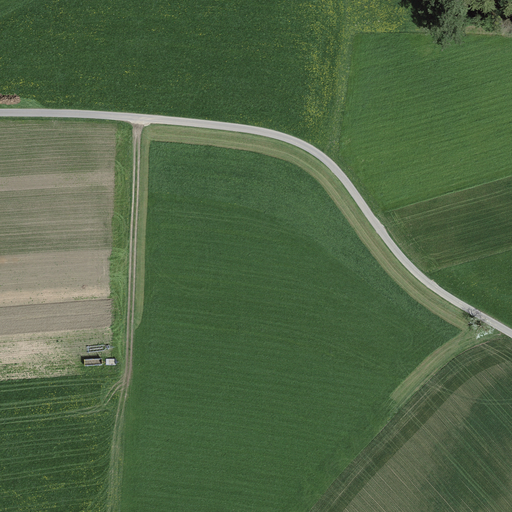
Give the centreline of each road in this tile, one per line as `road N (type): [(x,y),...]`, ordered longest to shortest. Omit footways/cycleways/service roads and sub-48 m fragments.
road 1 (unclassified): [(511,333),(416,272),(331,165),(293,140),(138,117),(0,112)]
road 2 (track): [(123,405),(138,117)]
